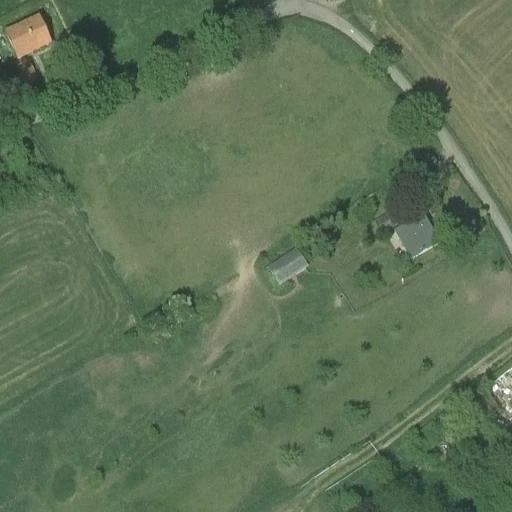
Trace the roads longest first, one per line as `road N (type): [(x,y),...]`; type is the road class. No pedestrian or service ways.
road 1 (unclassified): [(285,4),(334,20),(379,59),(427,115),(511,247)]
road 2 (unclassified): [(0,127),(155,69),(285,4)]
